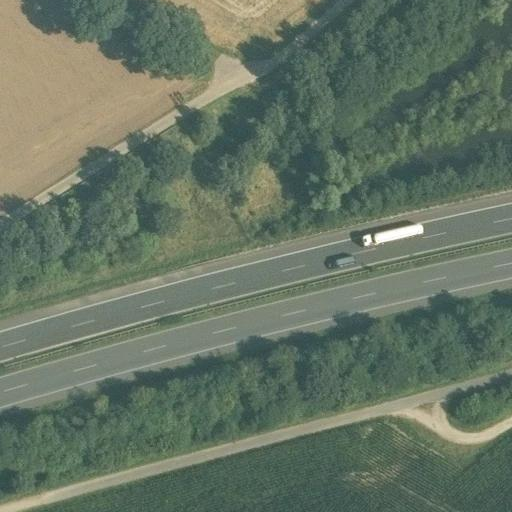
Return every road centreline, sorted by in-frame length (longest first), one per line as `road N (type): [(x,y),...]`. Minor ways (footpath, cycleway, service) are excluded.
road 1 (motorway): [(0,395),(177,343),(511,265)]
road 2 (motorway): [(511,235),(65,336),(0,358)]
road 3 (track): [(0,231),(280,58),(348,0)]
road 4 (track): [(40,511),(420,403)]
